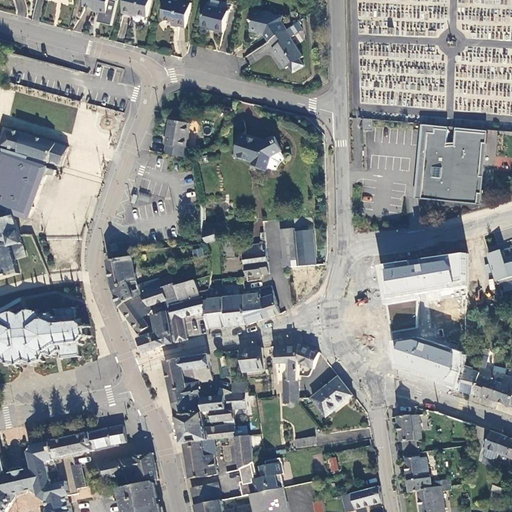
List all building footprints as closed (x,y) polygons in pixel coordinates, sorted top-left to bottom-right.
[(113,26),(119,1),(116,0),(87,0),(86,6),(101,10),(100,12),(101,13),(99,22),(113,26)] [(149,17),(152,0),(127,0),(124,13),(133,15),(134,14),(149,17)] [(174,25),(187,28),(193,3),(181,0),(181,2),(172,0),(168,0),(165,17),(167,20),(174,22),(174,25)] [(229,11),(207,6),(202,26),(215,29),(215,30),(224,33),(229,11)] [(253,23),(251,30),(250,31),(258,33),(261,31),(263,35),(265,34),(270,42),(287,31),(284,25),(282,22),(283,18),(274,16),(272,13),(267,12),(264,14),(254,11),(251,21),(253,23)] [(287,31),(270,42),(275,48),(272,50),(278,59),(279,58),(286,69),(289,67),(293,73),(304,67),(300,60),(304,58),(292,39),(296,36),(291,28),(287,31)] [(372,130),(371,120),(363,119),(364,130),(372,130)] [(189,158),(192,155),(193,150),(187,149),(191,124),(170,120),(166,146),(166,145),(165,154),(189,158)] [(421,199),(423,183),(420,182),(419,182),(419,183),(418,183),(418,182),(418,181),(418,180),(418,179),(418,178),(418,177),(418,176),(418,174),(418,173),(418,172),(419,171),(419,169),(419,168),(419,167),(419,166),(419,165),(420,164),(420,163),(420,162),(420,161),(420,160),(421,159),(421,158),(421,159),(424,159),(427,132),(434,133),(435,128),(421,127),(414,198),(421,199)] [(423,183),(421,199),(450,202),(477,204),(478,194),(481,194),(483,177),(480,176),(483,143),(486,144),(487,134),(456,131),(455,146),(452,146),(446,146),(448,130),(435,128),(434,133),(427,132),(424,159),(421,159),(421,158),(421,159),(420,160),(420,161),(420,162),(420,163),(420,164),(419,165),(419,166),(419,167),(419,168),(419,169),(419,171),(418,172),(418,173),(418,174),(418,176),(418,177),(418,178),(418,179),(418,180),(418,181),(418,182),(418,183),(419,183),(419,182),(420,182),(423,183)] [(0,280),(21,274),(17,260),(27,257),(16,218),(21,217),(20,215),(18,215),(17,212),(21,209),(28,215),(34,208),(29,203),(30,201),(30,200),(32,202),(34,199),(36,196),(35,195),(36,194),(41,186),(45,177),(45,175),(56,175),(57,171),(48,168),(48,167),(47,166),(48,162),(62,167),(70,147),(7,129),(1,148),(0,150),(0,280)] [(263,142),(244,136),(237,157),(253,162),(258,164),(257,166),(258,166),(260,169),(265,170),(268,169),(272,157),(283,152),(276,137),(265,143),(263,142)] [(265,228),(279,227),(279,220),(264,221),(265,228)] [(206,243),(218,239),(215,229),(203,233),(206,243)] [(291,268),(308,266),(306,242),(297,243),(296,229),(282,230),(284,260),(282,260),(283,268),(291,268)] [(119,244),(111,245),(112,252),(120,251),(119,244)] [(270,274),(266,244),(243,247),(247,277),(270,274)] [(511,280),(511,263),(508,265),(503,250),(488,254),(498,284),(511,280)] [(468,254),(381,266),(393,333),(418,328),(420,295),(468,286),(468,254)] [(133,257),(109,262),(114,289),(138,284),(136,271),(133,257)] [(319,282),(318,266),(308,266),(291,268),(294,284),(309,283),(319,282)] [(142,296),(175,284),(172,277),(161,281),(161,279),(139,286),(141,291),(142,295),(142,296)] [(201,295),(197,281),(177,286),(176,284),(175,284),(142,296),(151,307),(179,297),(180,301),(201,295)] [(294,284),(297,304),(303,304),(301,287),(309,286),(309,283),(294,284)] [(138,284),(114,289),(115,292),(120,308),(142,295),(141,291),(139,286),(138,284)] [(205,298),(205,301),(209,300),(210,289),(201,292),(203,298),(205,298)] [(262,294),(270,318),(281,315),(274,290),(262,294)] [(228,328),(248,326),(245,296),(233,297),(233,294),(225,295),(225,298),(228,328)] [(248,326),(270,318),(262,294),(245,296),(248,326)] [(142,295),(120,308),(139,334),(150,327),(144,318),(150,314),(153,310),(151,307),(142,296),(142,295)] [(184,319),(207,313),(205,301),(205,298),(203,298),(176,305),(173,306),(170,306),(170,308),(171,312),(173,321),(184,319)] [(209,330),(228,328),(225,298),(209,300),(205,301),(207,313),(209,330)] [(0,365),(0,366),(1,360),(3,360),(2,363),(4,363),(5,360),(7,360),(7,366),(12,367),(13,365),(17,364),(17,368),(22,367),(21,363),(25,362),(26,366),(30,365),(30,363),(33,363),(33,367),(36,367),(37,362),(41,362),(44,364),(46,362),(44,357),(47,356),(48,358),(51,358),(51,356),(54,356),(54,358),(57,358),(58,356),(60,356),(60,360),(63,361),(64,358),(79,357),(81,358),(83,356),(80,353),(79,344),(81,344),(82,346),(85,345),(84,340),(87,338),(90,339),(91,337),(90,325),(85,323),(82,323),(82,322),(79,319),(76,320),(74,309),(70,309),(70,311),(58,312),(57,309),(54,309),(54,316),(51,316),(51,314),(48,314),(49,318),(47,318),(44,316),(39,315),(39,312),(36,312),(36,313),(31,313),(31,310),(26,311),(27,313),(25,313),(22,312),(18,313),(19,314),(15,315),(14,312),(11,313),(11,314),(5,316),(4,314),(1,315),(0,319),(0,365)] [(163,339),(165,346),(168,345),(174,344),(171,322),(173,321),(171,312),(157,315),(154,317),(157,333),(153,334),(156,341),(163,339)] [(177,343),(188,341),(184,319),(173,321),(177,343)] [(146,353),(165,346),(163,339),(156,341),(153,334),(139,339),(146,353)] [(465,367),(466,352),(421,338),(394,342),(398,368),(460,388),(465,367)] [(289,363),(288,380),(299,380),(300,364),(314,369),(321,353),(300,346),(276,346),(277,363),(289,363)] [(266,369),(265,348),(243,350),(245,372),(266,369)] [(210,354),(181,358),(184,371),(195,369),(212,367),(210,354)] [(184,371),(181,358),(165,361),(171,391),(187,387),(187,386),(184,371)] [(467,367),(465,367),(460,388),(459,390),(475,395),(483,367),(475,365),(474,367),(467,365),(467,367)] [(200,382),(214,380),(212,367),(195,369),(196,383),(200,382)] [(494,370),(483,367),(475,395),(486,398),(494,370)] [(196,383),(195,369),(184,371),(187,386),(196,384),(196,383)] [(498,402),(506,376),(507,374),(494,370),(486,398),(498,402)] [(511,377),(506,376),(498,402),(511,407),(511,377)] [(355,396),(340,377),(313,398),(326,415),(344,400),(346,403),(355,396)] [(300,391),(299,380),(288,380),(284,380),(285,392),(300,391)] [(187,387),(171,391),(174,403),(199,397),(203,394),(200,382),(196,383),(196,384),(187,386),(187,387)] [(246,393),(250,392),(250,382),(234,383),(234,393),(246,393)] [(247,409),(246,393),(234,393),(221,388),(219,393),(220,396),(225,395),(227,409),(234,408),(235,410),(247,409)] [(300,391),(285,392),(285,403),(300,402),(300,391)] [(199,397),(174,403),(177,416),(204,412),(202,398),(204,398),(203,394),(199,397)] [(213,411),(227,409),(225,395),(220,396),(204,398),(202,398),(204,412),(213,411)] [(213,411),(214,422),(236,419),(235,410),(234,408),(227,409),(213,411)] [(207,427),(204,412),(177,416),(182,444),(185,444),(207,440),(216,439),(238,437),(237,427),(237,424),(215,426),(207,427)] [(421,415),(418,415),(415,415),(401,417),(404,439),(406,453),(419,451),(418,440),(423,439),(421,415)] [(489,430),(473,424),(473,443),(483,447),(489,430)] [(123,426),(92,433),(95,449),(128,442),(125,426),(123,426)] [(248,426),(237,427),(238,437),(249,436),(248,426)] [(511,451),(511,438),(494,431),(485,454),(486,457),(494,460),(497,458),(499,452),(510,457),(511,451)] [(92,433),(53,442),(57,460),(74,456),(83,454),(96,451),(95,449),(92,433)] [(252,465),(255,462),(252,435),(249,436),(238,437),(242,469),(252,465)] [(317,444),(316,437),(297,439),(298,447),(317,444)] [(207,440),(185,444),(191,478),(210,476),(212,476),(219,474),(215,455),(218,455),(216,439),(207,440)] [(77,483),(85,482),(82,465),(77,466),(58,470),(56,460),(57,460),(53,442),(35,446),(31,453),(32,457),(33,460),(27,468),(31,474),(34,487),(30,492),(47,503),(49,511),(72,511),(69,496),(80,494),(79,489),(77,483)] [(0,444),(0,511),(7,511),(19,494),(25,493),(26,493),(30,492),(34,487),(31,474),(27,468),(20,470),(16,470),(5,466),(0,444)] [(224,457),(231,456),(230,446),(223,447),(224,457)] [(127,475),(132,474),(135,486),(142,484),(155,482),(160,481),(154,453),(124,460),(127,475)] [(77,466),(75,458),(74,456),(57,460),(56,460),(58,470),(77,466)] [(407,459),(411,493),(420,491),(434,490),(434,488),(433,483),(432,479),(437,478),(437,474),(430,474),(428,458),(422,459),(422,457),(407,459)] [(241,482),(244,496),(252,494),(253,494),(285,488),(282,474),(285,474),(282,458),(267,461),(268,465),(262,466),(264,477),(256,479),(255,475),(258,474),(255,462),(252,465),(242,469),(244,477),(247,476),(248,481),(244,481),(241,482)] [(339,470),(337,458),(331,459),(333,472),(339,470)] [(127,475),(124,460),(99,465),(102,480),(127,475)] [(506,483),(508,478),(500,475),(494,490),(507,495),(511,485),(506,483)] [(434,488),(443,487),(453,486),(452,479),(443,481),(433,483),(434,488)] [(161,511),(155,482),(142,484),(135,486),(129,487),(121,489),(125,505),(126,511),(161,511)] [(193,489),(196,506),(223,500),(220,484),(210,486),(210,485),(193,489)] [(346,495),(360,491),(358,484),(345,488),(346,495)] [(383,502),(381,486),(360,491),(346,495),(343,495),(348,511),(383,502)] [(423,511),(446,511),(443,487),(434,488),(434,490),(420,491),(423,511)] [(289,511),(289,508),(285,488),(253,494),(252,494),(254,505),(255,511),(289,511)] [(507,495),(494,490),(491,497),(505,503),(508,496),(507,495)] [(196,506),(197,511),(255,511),(254,505),(237,509),(226,511),(223,500),(196,506)] [(326,511),(324,501),(319,502),(315,503),(317,511),(326,511)]
